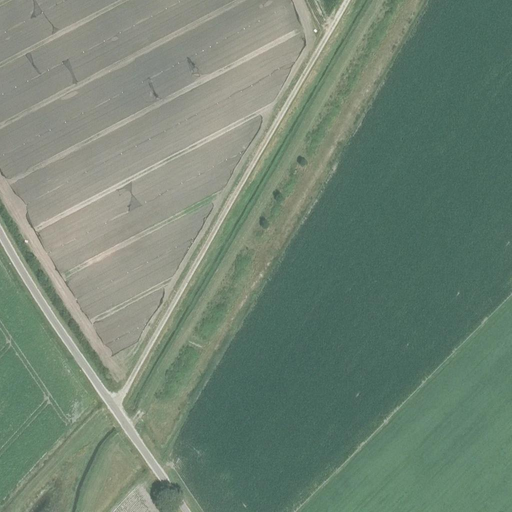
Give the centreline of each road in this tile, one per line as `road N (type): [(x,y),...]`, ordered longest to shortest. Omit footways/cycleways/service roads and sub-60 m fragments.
road 1 (track): [(114,408),(349,0)]
road 2 (unclassified): [(183,511),(0,230)]
